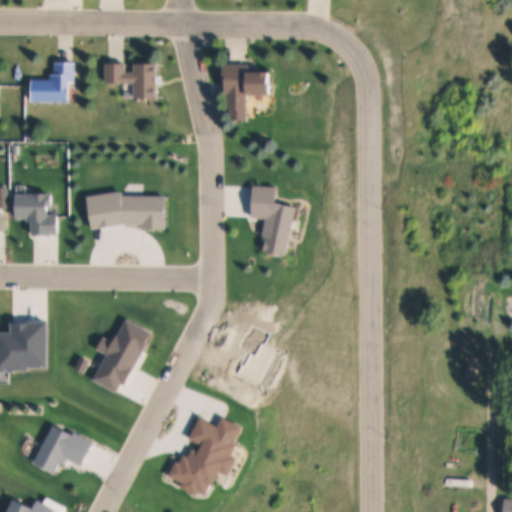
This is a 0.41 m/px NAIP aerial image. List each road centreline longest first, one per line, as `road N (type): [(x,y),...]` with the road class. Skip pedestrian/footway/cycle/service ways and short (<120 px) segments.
road 1 (residential): [(101,511),(212,303),(208,145),(182,0)]
road 2 (residential): [(373,511),(373,113),(354,50)]
road 3 (residential): [(354,50),(310,27),(0,21)]
road 4 (residential): [(211,283),(0,284)]
